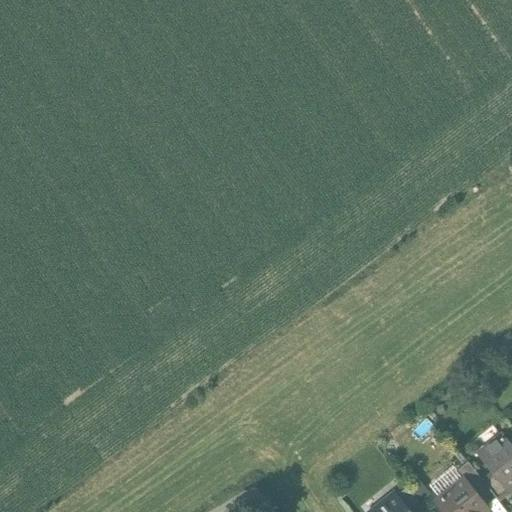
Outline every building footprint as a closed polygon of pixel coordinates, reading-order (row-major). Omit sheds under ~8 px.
[(511,486),(511,448),(502,435),(478,455),(492,472),(507,490),(508,489),(511,486)] [(482,481),(467,463),(456,472),(462,480),(463,479),(480,499),(490,491),(482,481)] [(507,490),(492,472),(482,481),(490,491),(499,502),(510,492),(508,489),(507,490)] [(480,499),(463,479),(462,480),(439,498),(449,511),(485,511),(486,511),(486,507),(480,499)] [(426,511),(407,488),(396,496),(408,511),(426,511)] [(408,511),(396,496),(394,494),(393,495),(394,496),(392,497),(392,498),(381,506),(382,511),(408,511)]
